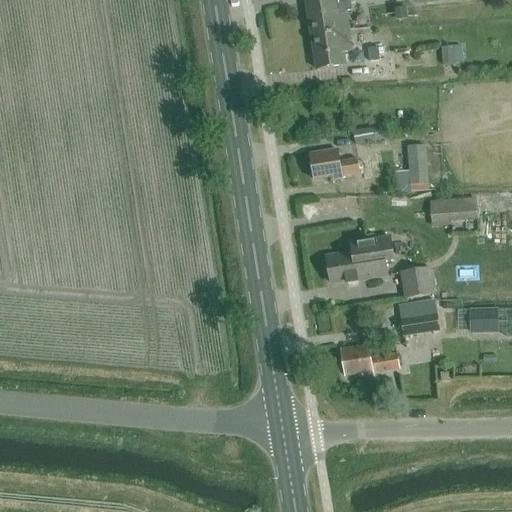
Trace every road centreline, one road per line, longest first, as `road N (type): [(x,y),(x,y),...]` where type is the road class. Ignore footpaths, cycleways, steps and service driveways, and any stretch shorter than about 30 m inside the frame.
road 1 (secondary): [(282,431),(214,0)]
road 2 (tertiary): [(282,431),(0,405)]
road 3 (unclassified): [(511,427),(282,431)]
